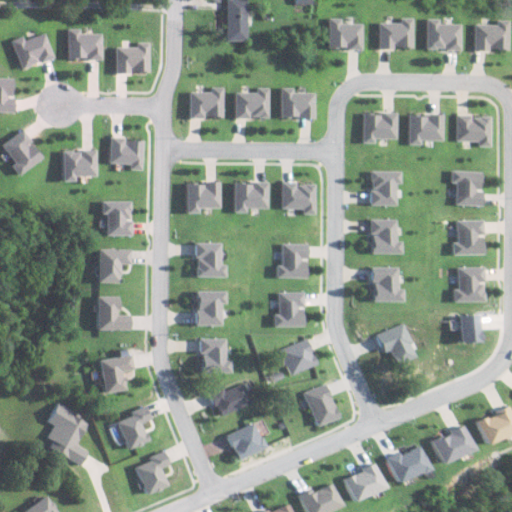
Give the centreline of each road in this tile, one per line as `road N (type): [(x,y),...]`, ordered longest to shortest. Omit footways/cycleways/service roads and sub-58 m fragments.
road 1 (residential): [(178,0),(157,354),(212,491)]
road 2 (residential): [(336,150),(347,92),(363,82),(486,83),(503,94),(506,343)]
road 3 (residential): [(164,511),(432,401),(488,369),(506,343)]
road 4 (residential): [(336,150),(339,347),(378,420)]
road 5 (residential): [(174,0),(164,7),(0,4)]
road 6 (residential): [(164,149),(336,150)]
